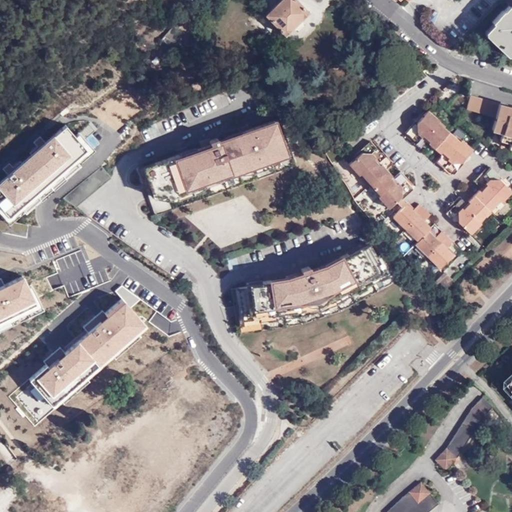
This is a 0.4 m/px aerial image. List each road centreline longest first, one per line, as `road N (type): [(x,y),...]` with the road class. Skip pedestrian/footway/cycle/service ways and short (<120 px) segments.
road 1 (secondary): [(511,289),(402,410)]
road 2 (residential): [(511,82),(450,62),(377,0)]
road 3 (secondary): [(402,410),(511,312)]
road 4 (secondary): [(402,410),(300,511)]
